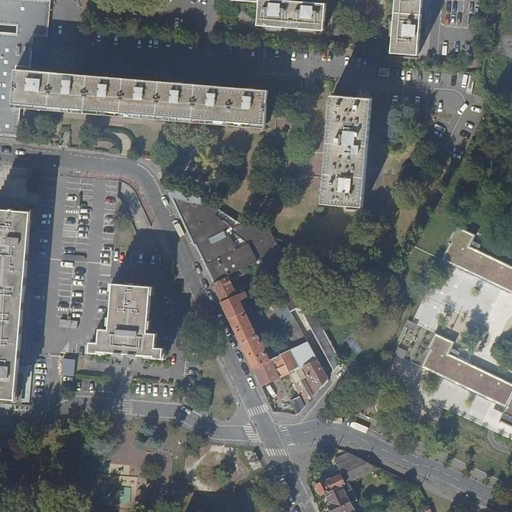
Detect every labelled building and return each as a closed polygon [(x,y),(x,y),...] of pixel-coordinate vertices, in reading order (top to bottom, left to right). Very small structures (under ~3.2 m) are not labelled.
[(29,0),(0,0),(0,15),(27,18),(25,31),(46,33),(49,1),(29,0)] [(294,0),(249,0),(261,1),(259,24),(325,29),(327,3),(317,2),(305,1),(294,0)] [(396,0),(392,52),(419,54),(420,36),(421,24),(423,0),(396,0)] [(0,101),(266,123),(269,89),(26,69),(27,47),(32,47),(32,42),(0,39),(0,101)] [(390,77),(391,69),(380,68),(379,76),(390,77)] [(373,98),(334,95),(326,203),(365,206),(373,98)] [(0,132),(11,134),(12,116),(0,114),(0,132)] [(418,181),(419,167),(405,166),(404,179),(418,181)] [(177,196),(175,201),(191,207),(192,202),(177,196)] [(175,201),(179,210),(199,253),(214,284),(230,276),(236,273),(243,270),(255,264),(254,264),(263,259),(273,278),(291,268),(275,238),(257,235),(251,236),(244,238),(205,215),(196,219),(191,207),(175,201)] [(0,397),(17,399),(33,212),(13,211),(14,205),(0,204),(0,397)] [(242,224),(217,208),(215,213),(235,227),(242,224)] [(235,227),(215,213),(207,213),(205,215),(244,238),(251,236),(257,235),(275,238),(270,229),(242,224),(235,227)] [(511,266),(479,251),(470,246),(472,241),(475,235),(456,226),(448,243),(450,243),(442,259),(511,292),(511,266)] [(470,246),(479,251),(481,245),(472,241),(470,246)] [(309,301),(291,268),(273,278),(276,284),(282,293),(281,294),(291,311),(309,301)] [(243,270),(236,273),(238,278),(245,275),(243,270)] [(230,276),(214,284),(218,294),(222,302),(238,295),(230,276)] [(153,286),(115,283),(111,329),(102,329),(101,342),(92,342),(91,352),(125,355),(164,358),(165,348),(157,347),(158,334),(149,332),(153,286)] [(238,295),(222,302),(226,311),(230,318),(246,311),(241,300),(248,296),(246,291),(238,295)] [(281,294),(266,301),(269,306),(273,304),(297,348),(309,343),(291,311),(281,294)] [(342,362),(310,303),(300,308),(335,371),(342,362)] [(246,311),(230,318),(236,330),(242,344),(253,368),(270,360),(265,348),(271,345),(269,338),(262,341),(259,336),(258,336),(255,330),(257,329),(255,324),(253,325),(246,311)] [(511,384),(458,358),(449,354),(452,348),(455,342),(436,333),(428,350),(429,351),(422,367),(497,403),(507,408),(504,413),(511,417),(511,384)] [(309,343),(297,348),(282,355),(291,373),(305,365),(318,358),(309,342),(309,343)] [(449,354),(458,358),(461,352),(452,348),(449,354)] [(272,359),(280,377),(281,378),(291,373),(282,355),(279,356),(277,357),(272,359)] [(62,358),(61,375),(74,376),(75,358),(62,358)] [(270,360),(253,368),(258,378),(262,386),(280,377),(272,359),(270,360)] [(305,365),(291,373),(300,393),(290,398),(297,414),(300,413),(318,391),(305,365)] [(198,407),(207,407),(208,389),(199,388),(198,407)] [(494,409),(504,413),(507,408),(497,403),(494,409)] [(362,458),(349,452),(335,459),(342,473),(317,484),(318,486),(317,488),(319,493),(321,493),(322,495),(326,493),(350,481),(379,467),(362,458)] [(358,500),(350,481),(326,493),(331,504),(330,505),(333,511),(338,511),(344,510),(344,511),(348,511),(354,509),(351,503),(358,500)]
